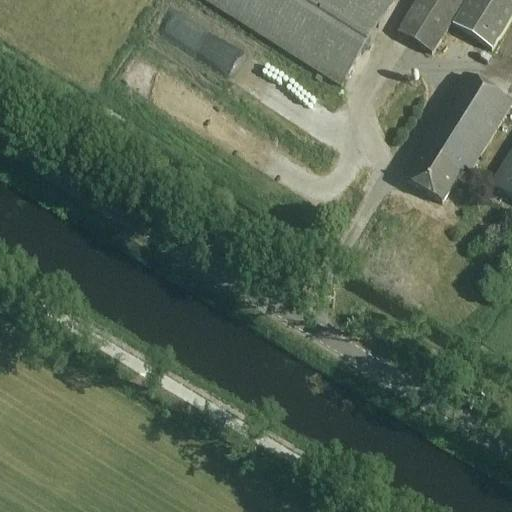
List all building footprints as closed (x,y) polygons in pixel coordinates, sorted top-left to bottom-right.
[(197,0),(341,90),(394,6),(384,0),(197,0)] [(432,59),(468,0),(421,0),(397,38),(432,59)] [(494,55),(511,24),(511,0),(470,0),(452,29),(494,55)] [(152,102),(163,85),(136,69),(125,86),(152,102)] [(469,176),(511,109),(463,79),(421,146),(422,157),(405,185),(441,207),(463,172),(469,176)] [(511,202),(511,155),(491,189),(511,202)]
